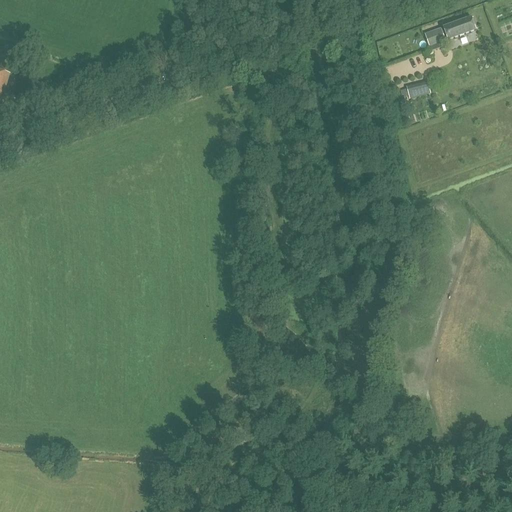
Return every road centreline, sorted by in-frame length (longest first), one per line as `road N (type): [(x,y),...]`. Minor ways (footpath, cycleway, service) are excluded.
road 1 (track): [(350,10),(386,195),(379,312),(366,413),(291,511)]
road 2 (unclassified): [(0,140),(378,0)]
